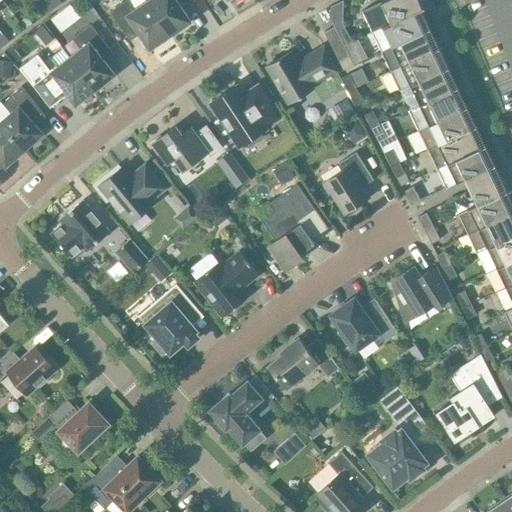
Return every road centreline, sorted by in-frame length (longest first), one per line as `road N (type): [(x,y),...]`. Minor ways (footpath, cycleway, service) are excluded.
road 1 (residential): [(313,0),(161,93),(0,222)]
road 2 (residential): [(155,415),(406,216)]
road 3 (residential): [(155,415),(0,239)]
road 4 (residential): [(253,511),(155,415)]
